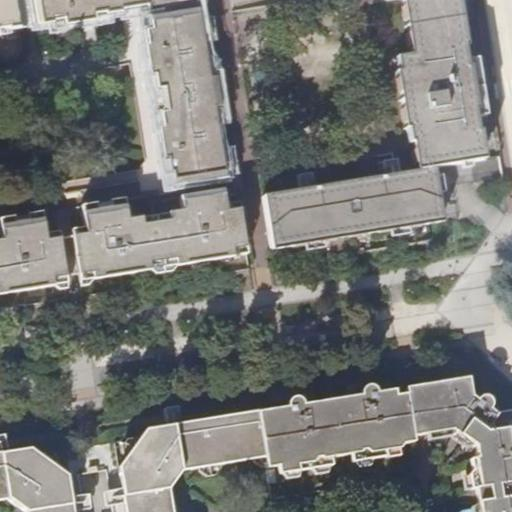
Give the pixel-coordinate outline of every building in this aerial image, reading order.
[(0,0),(0,26),(7,26),(7,28),(26,25),(21,0),(0,0)] [(66,23),(79,21),(79,15),(93,12),(121,9),(122,8),(161,1),(164,18),(150,20),(152,29),(147,30),(150,45),(146,46),(148,60),(153,59),(155,72),(164,128),(166,141),(161,141),(164,157),(168,156),(173,184),(226,174),(197,0),(33,0),(38,23),(51,21),(51,19),(65,17),(66,23)] [(415,173),(263,198),(271,253),(443,225),(435,170),(479,162),(474,126),(471,127),(470,118),(485,115),(476,59),(460,62),(459,52),(461,51),(452,0),(385,0),(385,2),(400,1),(409,56),(395,59),(397,72),(394,73),(404,140),(408,139),(408,144),(410,143),(415,173)] [(93,19),(93,12),(79,15),(79,21),(93,19)] [(158,129),(161,141),(166,141),(164,128),(158,129)] [(128,217),(126,203),(121,204),(120,197),(112,198),(112,201),(96,203),(96,200),(87,202),(88,210),(82,211),(86,233),(72,234),(79,273),(92,272),(92,278),(150,269),(149,262),(176,258),(177,264),(234,255),(233,248),(245,247),(239,208),(227,209),(223,188),(179,195),(182,209),(168,211),(169,219),(144,224),(142,215),(128,217)] [(38,218),(37,211),(30,212),(29,214),(16,216),(13,214),(6,215),(7,223),(0,224),(3,239),(0,238),(0,292),(54,284),(53,277),(66,275),(59,236),(48,238),(44,217),(38,218)] [(511,511),(511,411),(496,415),(489,410),(490,406),(489,403),(488,401),(486,399),(483,398),(481,398),(479,398),(475,400),(469,397),(466,378),(380,392),(378,389),(373,386),(362,387),(358,392),(358,396),(302,404),(300,401),(297,399),(295,399),(292,399),(288,400),(287,402),(286,404),(285,407),(257,412),(264,457),(271,499),(277,497),(301,493),(297,472),(330,466),(329,458),(350,455),(351,463),(385,458),(384,452),(399,451),(402,446),(413,444),(412,437),(451,431),(475,447),(476,458),(470,459),(472,471),(468,476),(470,489),(475,489),(478,511),(511,511)] [(145,429),(139,438),(119,467),(180,457),(181,470),(264,457),(257,412),(257,411),(145,429)] [(139,438),(38,454),(63,475),(66,475),(119,467),(139,438)] [(6,485),(63,475),(38,454),(30,448),(0,452),(0,499),(7,498),(6,485)] [(119,467),(123,496),(169,489),(181,470),(180,457),(119,467)] [(7,498),(26,511),(71,504),(66,475),(63,475),(6,485),(7,498)] [(173,511),(169,489),(123,496),(112,498),(113,511),(173,511)] [(71,504),(26,511),(25,511),(84,511),(83,503),(71,504)]
